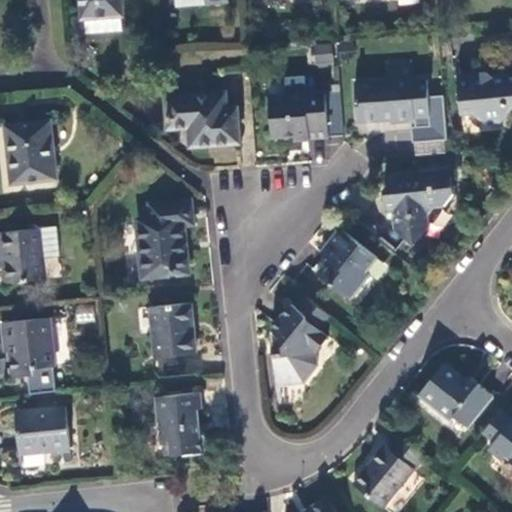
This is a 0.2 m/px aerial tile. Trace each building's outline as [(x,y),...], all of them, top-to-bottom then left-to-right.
[(81,0),(82,18),(122,15),(121,0),(81,0)] [(122,26),(122,15),(82,18),(83,28),(122,26)] [(313,44),(312,64),(330,65),(332,45),(313,44)] [(457,74),(460,113),(474,112),(486,122),(501,120),(511,107),(511,78),(495,79),(486,72),(457,74)] [(412,78),(356,83),(359,122),(391,119),(391,122),(415,120),(415,118),(430,117),(427,79),(412,80),(412,78)] [(326,91),(269,95),(272,135),(307,133),(308,138),(329,136),(326,91)] [(221,93),(165,96),(168,127),(189,126),(190,146),(238,142),(236,108),(222,109),(221,93)] [(54,178),(49,122),(6,126),(12,183),(54,178)] [(414,153),(442,151),(441,140),(414,141),(414,153)] [(449,167),(447,152),(416,155),(418,170),(415,171),(409,178),(402,173),(396,174),(383,189),(387,218),(393,218),(395,230),(414,246),(429,226),(428,214),(434,208),(443,207),(453,193),(451,167),(449,167)] [(187,201),(150,205),(152,218),(137,220),(143,277),(188,273),(183,226),(191,224),(190,204),(187,201)] [(55,227),(39,229),(42,259),(59,258),(55,227)] [(376,257),(340,228),(328,244),(335,250),(328,259),(317,274),(351,300),(369,275),(366,272),(376,257)] [(39,229),(0,231),(0,252),(2,252),(6,282),(44,278),(42,259),(39,229)] [(321,253),(328,259),(335,250),(328,244),(321,253)] [(307,297),(297,309),(307,316),(305,318),(318,329),(329,315),(307,297)] [(195,352),(191,303),(150,307),(155,357),(195,352)] [(297,309),(292,304),(271,329),(277,385),(303,382),(317,365),(316,351),(328,337),(318,329),(305,318),(307,316),(297,309)] [(48,318),(4,322),(6,347),(12,346),(13,351),(11,351),(13,376),(33,375),(33,368),(52,366),(48,318)] [(474,387),(444,363),(419,394),(450,419),(453,415),(467,426),(492,395),(478,383),(474,387)] [(200,392),(155,397),(158,433),(164,438),(166,456),(182,454),(183,456),(201,454),(205,449),(204,436),(201,435),(200,435),(196,409),(202,409),(200,392)] [(65,406),(15,411),(19,453),(69,448),(65,406)] [(511,414),(502,408),(483,431),(495,441),(490,448),(503,460),(506,455),(511,459),(511,414)] [(383,507),(426,456),(399,433),(389,447),(385,445),(354,483),(383,507)] [(336,511),(327,497),(303,511),(336,511)]
